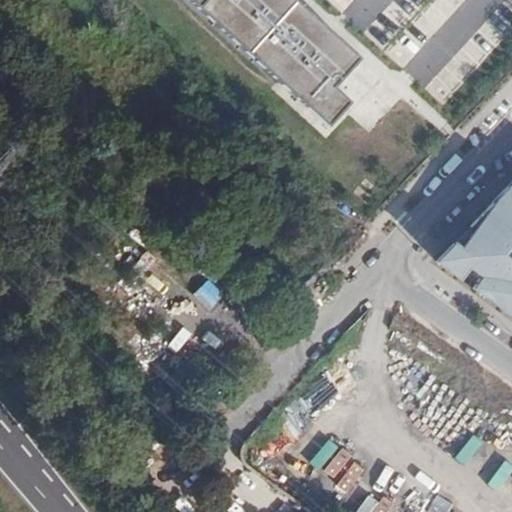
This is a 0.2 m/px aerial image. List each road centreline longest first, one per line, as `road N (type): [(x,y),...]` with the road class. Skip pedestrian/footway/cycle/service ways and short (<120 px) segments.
road 1 (unknown): [(401,287),(374,339),(368,396),(377,428),(411,466),(479,511)]
road 2 (residential): [(511,122),(379,271)]
road 3 (residential): [(379,271),(511,367)]
